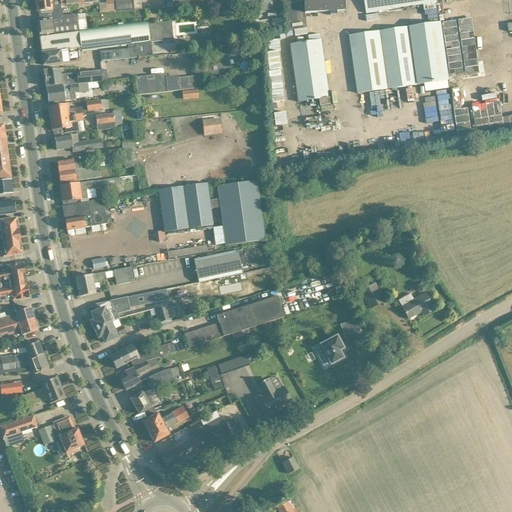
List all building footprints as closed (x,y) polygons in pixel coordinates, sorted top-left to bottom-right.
[(35,0),(37,12),(39,11),(47,11),(52,10),(61,9),(61,5),(84,3),(91,3),(91,0),(35,0)] [(267,0),(261,0),(262,11),(282,9),(280,0),(267,0)] [(282,0),(288,31),(306,28),(304,13),(330,12),(330,15),(344,14),(343,0),(282,0)] [(365,0),(367,12),(396,8),(424,4),(425,10),(436,8),(436,2),(436,0),(446,0),(447,0),(449,0),(365,0)] [(185,7),(183,10),(184,14),(186,16),(190,15),(192,13),(192,9),(189,7),(185,7)] [(319,16),(319,12),(315,12),(315,16),(309,17),(309,29),(327,28),(326,16),(319,16)] [(40,21),(38,21),(39,35),(41,35),(41,37),(79,32),(79,29),(77,15),(62,16),(53,17),(53,19),(48,20),(42,21),(40,21)] [(283,18),(271,20),(272,29),(284,28),(283,18)] [(152,56),(151,42),(150,42),(148,24),(147,20),(87,28),(79,29),(79,32),(39,37),(42,53),(77,49),(81,48),(82,52),(135,45),(135,48),(128,49),(100,52),(101,62),(118,60),(129,59),(152,56)] [(268,20),(258,21),(260,31),(269,30),(272,29),(271,20),(268,20)] [(150,42),(151,42),(174,40),(172,22),(157,23),(157,24),(148,24),(150,42)] [(350,36),(358,93),(449,80),(441,22),(350,36)] [(255,46),(259,39),(249,32),(245,39),(255,46)] [(320,106),(330,104),(320,40),(290,45),(299,102),(319,99),(320,106)] [(255,56),(261,52),(258,47),(252,51),(255,56)] [(77,49),(42,53),(43,65),(53,64),(61,63),(76,61),(76,60),(79,59),(78,51),(77,51),(77,49)] [(475,54),(451,57),(454,80),(483,76),(481,61),(476,61),(475,54)] [(61,75),(60,69),(44,71),(46,87),(62,85),(88,83),(108,81),(107,70),(61,75)] [(167,92),(165,77),(165,74),(135,77),(137,95),(167,92)] [(196,76),(190,77),(191,89),(198,88),(196,76)] [(57,87),(47,89),(49,102),(57,101),(57,102),(65,100),(71,99),(75,99),(74,93),(88,92),(88,89),(88,88),(88,83),(62,85),(63,86),(57,87)] [(287,104),(285,93),(274,94),(276,106),(287,104)] [(453,120),(452,94),(441,94),(442,120),(453,120)] [(87,112),(109,109),(107,100),(86,102),(87,112)] [(475,105),(479,126),(507,121),(503,101),(475,105)] [(68,110),(67,105),(49,107),(51,119),(82,114),(82,108),(68,110)] [(468,124),(472,124),(471,110),(461,111),(461,120),(468,120),(468,124)] [(75,120),(83,119),(82,114),(51,119),(53,130),(64,129),(64,133),(67,133),(76,132),(77,132),(75,120)] [(112,114),(96,116),(97,125),(104,124),(115,123),(115,124),(122,124),(122,117),(113,118),(112,114)] [(204,136),(222,134),(220,118),(202,121),(204,136)] [(102,148),(101,139),(90,141),(78,143),(76,134),(68,135),(55,137),(56,150),(66,149),(72,148),(73,152),(92,149),(102,148)] [(136,148),(136,141),(123,142),(124,149),(136,148)] [(137,166),(136,149),(123,150),(124,163),(125,163),(126,168),(137,166)] [(0,168),(9,167),(8,156),(0,157),(0,168)] [(67,160),(57,162),(59,173),(88,168),(87,163),(74,165),(73,159),(67,160)] [(0,179),(11,178),(9,167),(0,168),(0,179)] [(59,173),(60,184),(102,177),(100,167),(99,167),(59,173)] [(70,184),(60,186),(63,202),(64,202),(65,206),(87,202),(86,199),(88,199),(87,190),(95,189),(121,185),(120,182),(119,178),(94,181),(70,184)] [(0,195),(13,194),(11,180),(0,181),(0,195)] [(265,240),(257,181),(217,186),(219,199),(220,208),(225,246),(265,240)] [(142,195),(142,206),(155,205),(154,195),(142,195)] [(0,215),(6,215),(16,213),(14,200),(4,202),(0,202),(0,215)] [(0,232),(18,230),(17,225),(18,225),(18,224),(18,221),(17,221),(16,218),(6,220),(0,220),(0,232)] [(18,230),(0,232),(0,244),(20,242),(19,236),(20,235),(20,232),(19,232),(18,230)] [(166,231),(157,231),(157,241),(166,241),(166,231)] [(20,242),(0,244),(0,251),(3,251),(3,256),(12,255),(22,254),(22,252),(23,251),(22,248),(21,247),(20,242)] [(169,251),(170,258),(208,252),(207,245),(169,251)] [(238,250),(193,259),(198,283),(243,274),(242,272),(248,271),(247,266),(241,267),(238,250)] [(111,258),(113,269),(124,267),(122,256),(111,258)] [(95,268),(106,267),(105,258),(95,258),(95,268)] [(0,290),(27,286),(24,264),(7,267),(0,267),(0,290)] [(116,285),(134,282),(131,267),(114,271),(116,285)] [(76,278),(80,297),(95,294),(93,283),(107,280),(105,272),(76,278)] [(370,309),(384,301),(374,283),(360,291),(370,309)] [(0,301),(13,299),(13,300),(19,299),(29,297),(27,286),(0,290),(0,301)] [(92,321),(91,322),(95,330),(111,322),(110,322),(119,318),(117,314),(129,310),(129,308),(161,301),(160,299),(166,298),(165,290),(99,304),(101,309),(92,314),(95,320),(92,321)] [(414,300),(410,294),(398,300),(402,307),(409,319),(421,312),(423,316),(434,310),(432,306),(432,305),(425,294),(414,300)] [(239,331),(284,317),(277,296),(216,316),(219,323),(184,334),(188,348),(232,334),(239,331)] [(167,305),(155,308),(159,323),(170,320),(171,319),(168,307),(167,305)] [(9,315),(0,318),(0,328),(5,328),(34,319),(30,307),(21,310),(15,312),(17,316),(10,318),(9,315)] [(0,335),(7,334),(7,335),(21,331),(22,335),(28,334),(37,331),(35,323),(34,319),(5,328),(0,328),(0,335)] [(355,320),(340,325),(344,339),(361,333),(355,320)] [(114,330),(111,322),(95,330),(99,338),(102,336),(105,343),(126,333),(123,325),(114,330)] [(140,331),(151,328),(149,323),(138,327),(140,331)] [(239,331),(232,334),(233,339),(241,337),(239,331)] [(319,346),(314,348),(320,360),(327,356),(329,361),(331,364),(343,358),(341,354),(340,352),(339,350),(343,348),(337,336),(319,346)] [(30,360),(43,355),(38,342),(25,347),(25,348),(16,349),(17,355),(0,357),(1,360),(1,363),(1,365),(30,360)] [(131,362),(139,358),(137,353),(132,343),(115,352),(116,354),(110,357),(116,369),(130,361),(131,362)] [(139,358),(131,362),(132,365),(146,361),(155,358),(170,354),(167,344),(137,353),(139,358)] [(28,366),(32,366),(35,374),(48,368),(43,355),(30,360),(1,365),(2,372),(29,368),(28,366)] [(249,355),(219,363),(222,374),(252,365),(249,355)] [(127,376),(120,379),(126,390),(135,386),(141,383),(137,375),(150,368),(146,361),(134,367),(125,372),(127,376)] [(214,389),(222,386),(215,366),(207,369),(214,389)] [(158,373),(145,379),(148,384),(160,378),(163,383),(173,378),(180,376),(177,367),(170,369),(158,373)] [(223,375),(230,400),(253,394),(250,385),(254,384),(251,373),(237,377),(235,371),(223,375)] [(163,383),(162,383),(164,387),(175,383),(174,383),(182,381),(180,376),(173,378),(163,383)] [(26,402),(28,401),(61,388),(57,378),(42,384),(44,388),(23,396),(24,397),(18,399),(20,403),(22,403),(26,402)] [(160,378),(148,384),(150,389),(162,383),(163,383),(160,378)] [(269,379),(258,385),(263,394),(259,397),(269,416),(279,410),(277,407),(290,400),(284,387),(275,392),(269,379)] [(18,383),(0,385),(1,394),(19,392),(18,383)] [(50,404),(65,398),(61,388),(28,401),(26,402),(28,408),(48,400),(50,404)] [(139,394),(130,399),(139,414),(144,411),(148,409),(151,408),(153,406),(155,405),(147,391),(142,393),(142,392),(139,394)] [(149,432),(175,418),(186,412),(183,407),(160,419),(157,414),(143,422),(149,432)] [(149,432),(154,443),(169,435),(166,430),(188,417),(186,412),(175,418),(149,432)] [(25,441),(22,432),(37,427),(33,416),(0,426),(0,429),(3,438),(4,438),(7,447),(25,441)] [(193,440),(200,452),(232,435),(222,416),(191,433),(194,439),(193,440)] [(58,421),(53,423),(60,439),(62,444),(63,445),(68,458),(71,456),(70,455),(79,451),(78,448),(84,445),(85,445),(78,429),(75,430),(73,431),(67,417),(58,421)] [(45,444),(58,441),(54,426),(41,429),(45,444)] [(185,460),(200,452),(193,440),(192,438),(177,446),(185,460)] [(168,469),(185,460),(177,446),(161,455),(168,469)] [(289,474),(299,469),(292,457),(283,463),(289,474)] [(292,511),(288,502),(277,508),(279,511),(298,511),(297,508),(292,511)]
